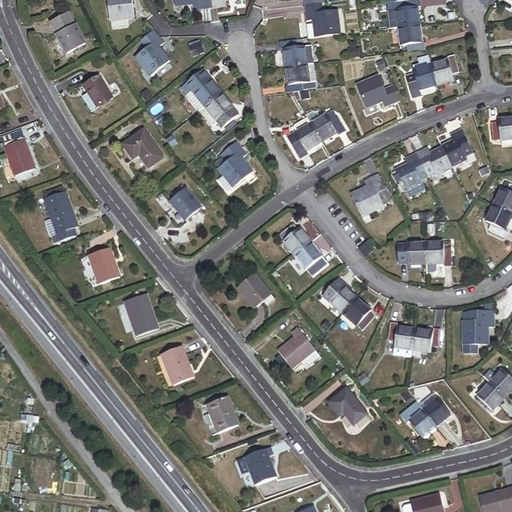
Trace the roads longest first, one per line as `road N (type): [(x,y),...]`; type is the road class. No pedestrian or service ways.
road 1 (residential): [(0,0),(82,163),(179,283)]
road 2 (secondary): [(192,511),(0,268)]
road 3 (residential): [(298,186),(373,280),(407,296),(476,294),(511,272)]
road 4 (residential): [(179,283),(309,457),(347,482)]
road 5 (residential): [(298,186),(489,95)]
road 6 (residential): [(347,482),(373,483),(511,446)]
road 7 (residential): [(179,283),(298,186)]
road 8 (residential): [(298,186),(265,138),(239,47)]
